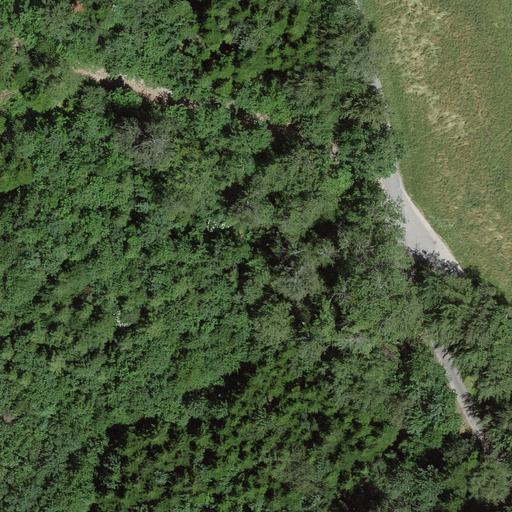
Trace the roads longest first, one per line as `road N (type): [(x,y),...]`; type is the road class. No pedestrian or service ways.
road 1 (unclassified): [(511,479),(406,261),(387,182)]
road 2 (unclassified): [(387,182),(332,0)]
road 3 (unclassified): [(387,182),(486,307),(511,321)]
